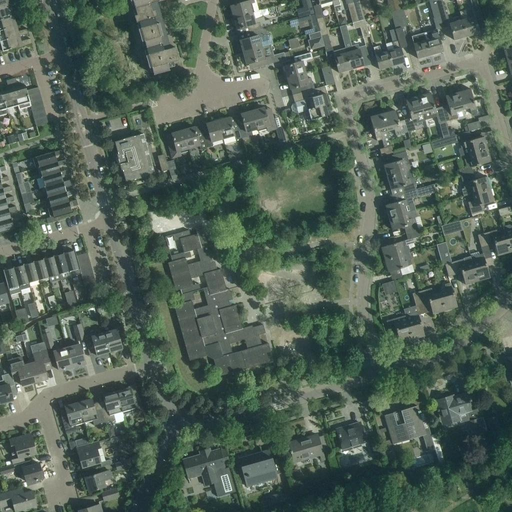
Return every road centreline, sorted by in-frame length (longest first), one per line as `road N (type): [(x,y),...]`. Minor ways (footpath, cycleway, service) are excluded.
road 1 (residential): [(381,374),(361,300),(369,192),(346,104),(478,64),(511,166)]
road 2 (residential): [(381,374),(224,420),(181,413)]
road 3 (unclassified): [(109,221),(62,54)]
road 4 (residential): [(511,296),(453,346),(381,374)]
road 5 (unclassified): [(150,363),(109,221)]
